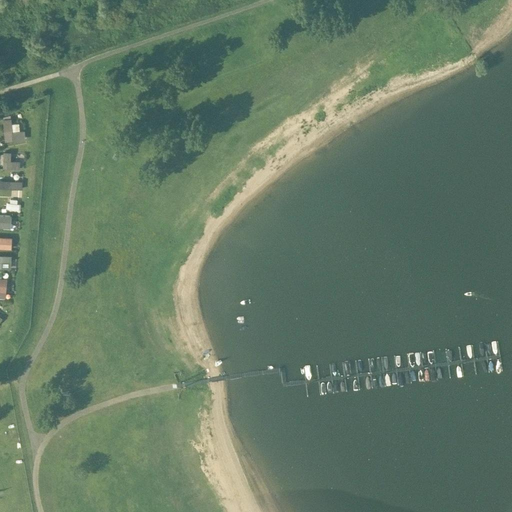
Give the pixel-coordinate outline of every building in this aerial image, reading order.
[(5,141),(25,140),(25,131),(12,132),(11,119),(3,120),(5,141)] [(3,168),(20,169),(20,161),(11,161),(11,152),(4,152),(3,168)] [(0,180),(0,188),(23,189),(23,181),(0,180)] [(7,201),(7,208),(20,209),(20,202),(7,201)] [(0,227),(11,228),(11,216),(0,214),(0,227)] [(12,238),(0,236),(0,248),(11,249),(12,238)] [(11,256),(0,255),(0,268),(11,269),(11,256)]
